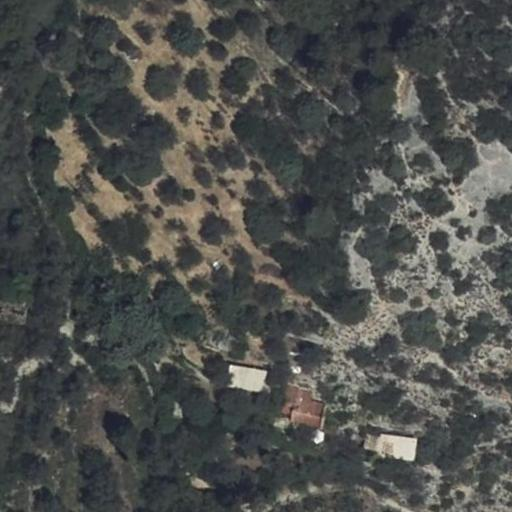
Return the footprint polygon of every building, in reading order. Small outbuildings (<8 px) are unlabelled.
[(0,328),(10,332),(18,314),(0,307),(0,328)] [(223,360),(225,344),(197,337),(195,355),(223,360)] [(290,426),(290,423),(290,405),(319,408),(319,404),(304,402),(305,390),(270,387),(270,383),(255,382),(255,373),(221,370),(220,392),(268,397),(267,424),(290,426)] [(290,405),(290,423),(317,425),(319,408),(290,405)] [(377,449),(378,433),(362,431),(360,447),(377,449)] [(412,438),(378,433),(377,449),(376,455),(409,459),(412,438)] [(170,511),(221,511),(224,505),(179,486),(170,511)]
